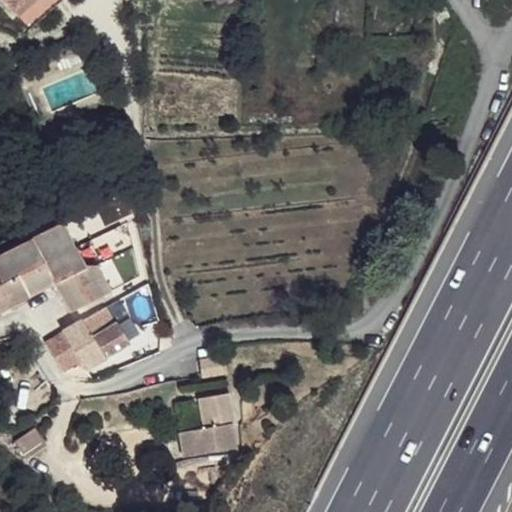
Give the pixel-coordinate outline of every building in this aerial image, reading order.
[(19,0),(26,8),(35,0),(19,0)] [(76,0),(35,0),(26,8),(41,28),(76,0)] [(66,220),(8,251),(31,294),(55,283),(72,310),(121,283),(110,263),(101,268),(99,263),(87,263),(66,220)] [(0,311),(31,294),(8,251),(0,254),(0,311)] [(88,367),(104,357),(101,351),(124,336),(113,315),(88,330),(83,321),(64,331),(83,360),(88,367)] [(83,360),(64,331),(48,341),(66,371),(83,360)] [(227,357),(205,360),(206,370),(215,376),(230,375),(227,357)] [(229,396),(214,400),(218,423),(233,422),(229,396)]
